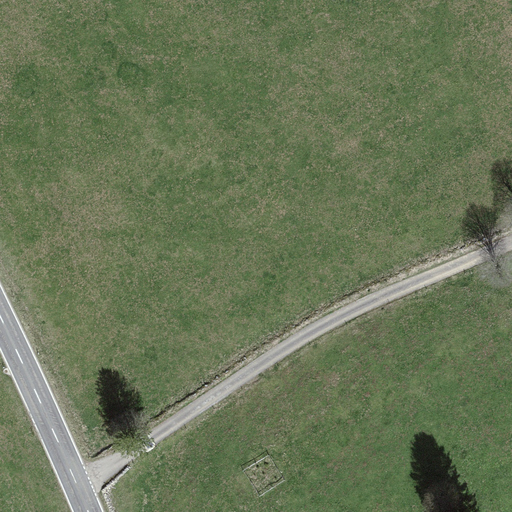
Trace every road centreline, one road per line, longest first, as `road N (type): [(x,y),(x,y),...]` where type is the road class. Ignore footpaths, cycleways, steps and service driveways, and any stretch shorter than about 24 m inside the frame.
road 1 (track): [(511,237),(473,252),(75,483)]
road 2 (secondary): [(87,511),(0,318)]
